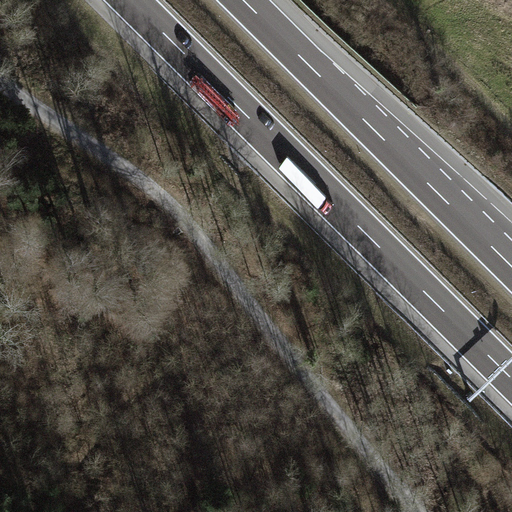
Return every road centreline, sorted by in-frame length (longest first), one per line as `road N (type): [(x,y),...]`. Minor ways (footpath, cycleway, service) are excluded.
road 1 (track): [(0,77),(54,112),(215,254),(421,511)]
road 2 (motorway): [(129,0),(511,379)]
road 3 (motorway): [(511,265),(243,0)]
road 4 (track): [(393,0),(511,128)]
